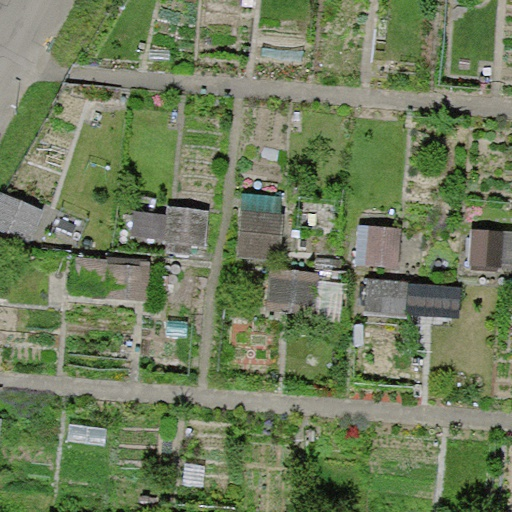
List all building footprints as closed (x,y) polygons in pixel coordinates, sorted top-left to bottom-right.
[(42,214),(3,198),(0,205),(0,234),(29,246),(42,214)] [(283,203),(242,200),(238,261),(279,264),(283,203)] [(211,215),(171,211),(167,254),(208,257),(211,215)] [(403,231),(360,230),(359,270),(402,271),(403,231)] [(502,232),(467,230),(464,269),(499,271),(502,232)] [(153,265),(76,262),(75,289),(107,290),(107,302),(152,304),(153,265)] [(319,277),(270,274),(267,315),(316,318),(319,277)] [(408,283),(368,283),(368,319),(408,320),(408,283)]
